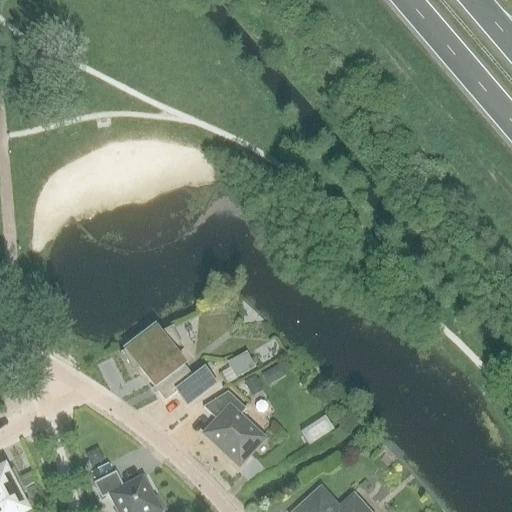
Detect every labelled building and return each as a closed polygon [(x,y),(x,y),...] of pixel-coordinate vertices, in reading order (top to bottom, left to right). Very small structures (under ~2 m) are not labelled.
[(194,380),(173,352),(182,348),(173,330),(174,329),(174,328),(151,340),(142,339),(141,345),(121,356),(121,357),(124,356),(132,373),(140,369),(165,403),(177,394),(187,407),(216,385),(205,371),(194,380)] [(255,372),(247,357),(229,367),(237,381),(255,372)] [(279,367),(270,372),(277,383),(285,378),(279,367)] [(244,384),(251,397),(262,391),(255,379),(244,384)] [(246,411),(228,394),(203,409),(218,423),(206,436),(205,434),(203,436),(216,448),(218,446),(229,457),(228,459),(239,469),(249,458),(247,457),(262,441),(239,419),(246,411)] [(324,430),(330,437),(343,428),(337,420),(324,430)] [(102,460),(97,451),(87,457),(91,466),(102,460)] [(0,511),(25,511),(19,498),(24,495),(12,473),(0,479),(0,511)] [(163,511),(156,498),(154,499),(143,478),(123,488),(116,474),(95,485),(102,500),(109,496),(117,511),(163,511)] [(337,511),(321,494),(300,511),(363,511),(353,501),(340,511),(337,511)]
